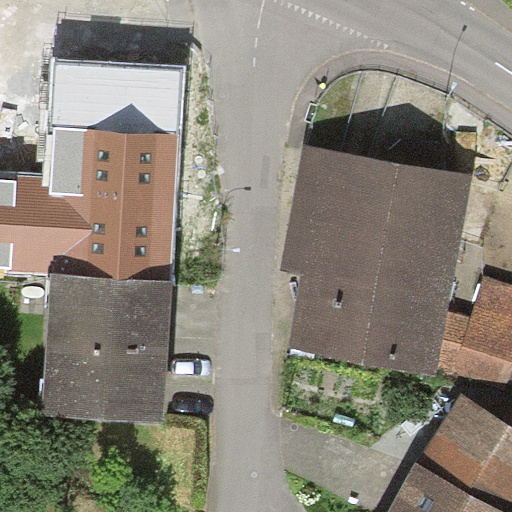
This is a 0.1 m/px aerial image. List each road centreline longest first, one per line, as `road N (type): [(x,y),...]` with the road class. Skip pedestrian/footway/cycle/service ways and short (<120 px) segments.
road 1 (residential): [(248,0),(231,511)]
road 2 (tertiary): [(388,0),(511,76)]
